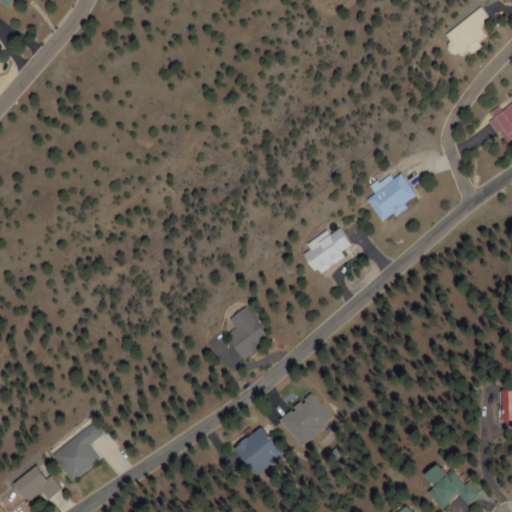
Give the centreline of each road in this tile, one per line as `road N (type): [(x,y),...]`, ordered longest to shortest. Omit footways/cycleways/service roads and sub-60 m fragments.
road 1 (residential): [(511,176),(240,405),(75,511)]
road 2 (residential): [(511,47),(450,130),(474,203)]
road 3 (residential): [(0,107),(85,0)]
